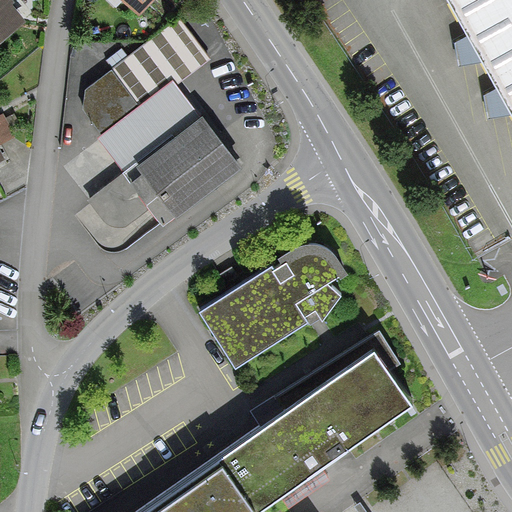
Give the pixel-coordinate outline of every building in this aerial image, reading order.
[(13,0),(0,0),(0,51),(33,28),(13,0)] [(127,0),(143,14),(155,0),(127,0)] [(511,0),(445,0),(511,119),(511,0)] [(198,3),(69,99),(124,172),(85,201),(109,233),(142,209),(157,229),(237,169),(177,89),(232,47),(198,3)] [(308,246),(198,312),(234,372),(342,303),(308,246)] [(371,350),(141,511),(255,511),(284,492),(325,461),(409,403),(371,350)] [(325,461),(284,492),(289,498),(330,468),(325,461)]
